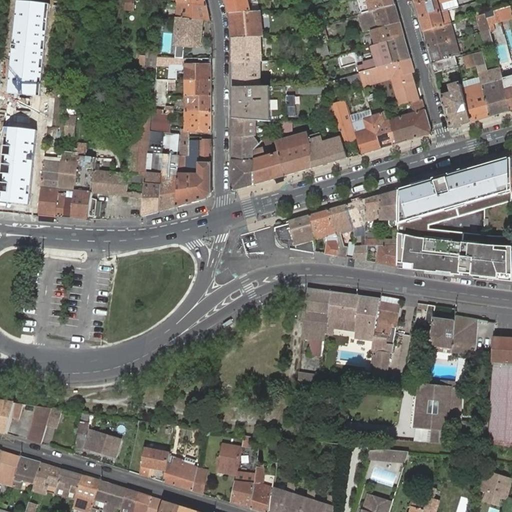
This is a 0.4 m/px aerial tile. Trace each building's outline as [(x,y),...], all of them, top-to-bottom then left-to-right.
[(52,4),(18,0),(8,93),(42,96),(52,4)] [(134,0),(126,0),(126,10),(134,10),(134,0)] [(226,0),(230,12),(232,12),(251,12),(248,0),(226,0)] [(369,0),(372,11),(396,4),(394,0),(358,0),(359,2),(366,0),(369,0)] [(369,0),(366,0),(359,2),(362,14),(370,12),(372,11),(369,0)] [(430,0),(416,4),(420,18),(441,12),(444,11),(443,8),(440,9),(439,4),(442,3),(453,0),(430,0)] [(462,6),(460,0),(453,0),(442,3),(439,4),(440,9),(443,8),(444,11),(447,10),(462,6)] [(202,20),(211,21),(208,6),(179,3),(178,18),(179,18),(202,20)] [(377,29),(401,22),(396,4),(372,11),(370,12),(371,16),(372,19),(373,22),(377,21),(378,23),(379,25),(376,26),(377,29)] [(511,12),(511,8),(511,6),(498,10),(500,16),(511,12)] [(420,18),(424,32),(445,26),(451,24),(447,10),(444,11),(441,12),(420,18)] [(502,21),(500,16),(498,10),(495,11),(496,16),(487,19),(489,25),(502,21)] [(232,12),(234,38),(257,37),(261,37),(263,37),(261,11),(251,12),(232,12)] [(313,16),(305,18),(308,24),(314,22),(315,22),(313,23),(314,27),(322,24),(321,20),(319,13),(313,15),(313,16)] [(490,30),(489,25),(487,19),(486,14),(478,16),(482,32),(490,30)] [(201,30),(202,20),(179,18),(177,33),(177,41),(176,44),(200,46),(200,42),(201,33),(201,30)] [(405,37),(401,22),(377,29),(372,30),(376,45),(405,37)] [(429,47),(455,40),(451,24),(445,26),(424,32),(429,47)] [(326,30),(318,32),(321,44),(329,42),(326,30)] [(486,48),(494,46),(490,30),(482,32),(486,48)] [(261,61),(262,61),(261,49),(258,49),(257,37),(234,38),(234,62),(261,61)] [(411,58),(405,37),(376,45),(382,63),(365,67),(359,69),(360,73),(366,71),(411,58)] [(456,57),(460,55),(455,40),(429,47),(433,63),(456,57)] [(330,54),(327,44),(320,46),(323,56),(330,54)] [(499,61),(507,61),(506,46),(498,47),(499,61)] [(146,67),(157,68),(158,57),(159,52),(148,51),(146,67)] [(491,117),(511,110),(511,109),(507,90),(504,80),(503,76),(500,68),(486,72),(484,63),(485,62),(482,53),(474,55),(477,65),(481,64),(480,74),(479,74),(480,78),(482,86),(483,89),(491,117)] [(477,65),(474,55),(466,57),(465,57),(468,67),(477,65)] [(436,73),(459,67),(456,57),(433,63),(436,73)] [(158,70),(154,110),(163,110),(163,113),(166,114),(166,110),(167,107),(167,102),(167,101),(168,95),(168,88),(169,80),(170,72),(170,66),(172,65),(186,65),(213,65),(213,58),(185,58),(159,58),(158,70)] [(414,68),(411,58),(366,71),(360,73),(362,79),(364,86),(393,78),(401,106),(412,103),(419,101),(411,73),(410,69),(414,68)] [(234,62),(234,88),(257,87),(257,78),(261,78),(261,67),(261,61),(234,62)] [(213,81),(213,65),(186,65),(186,80),(213,81)] [(362,79),(360,73),(340,79),(342,85),(362,79)] [(511,109),(511,82),(511,83),(508,75),(503,76),(504,80),(507,90),(511,109)] [(480,78),(464,83),(464,84),(461,85),(463,92),(464,94),(483,89),(482,86),(480,78)] [(213,96),(213,81),(186,80),(186,96),(213,96)] [(452,128),(472,122),(464,94),(463,92),(461,85),(441,90),(443,97),(452,128)] [(287,91),(287,86),(272,87),(264,87),(261,87),(257,87),(234,88),(234,102),(240,102),(240,119),(255,120),(272,122),(278,122),(288,122),(287,91)] [(472,122),(491,117),(483,89),(464,94),(472,122)] [(186,105),(186,112),(213,111),(213,96),(186,96),(186,103),(189,103),(189,106),(186,105)] [(390,128),(395,144),(433,133),(423,100),(419,101),(412,103),(413,110),(417,113),(392,120),(393,127),(390,128)] [(167,107),(166,110),(174,111),(174,107),(174,102),(167,102),(167,107)] [(342,137),(344,143),(356,139),(345,102),(333,106),(342,137)] [(76,118),(77,107),(67,107),(66,120),(65,132),(64,135),(74,136),(76,118)] [(163,110),(154,110),(152,133),(172,133),(180,134),(181,127),(172,127),(173,122),(168,122),(167,120),(167,114),(166,114),(163,113),(163,110)] [(353,123),(373,118),(373,117),(371,110),(351,116),(353,123)] [(213,111),(186,112),(187,130),(183,130),(183,137),(191,137),(191,130),(213,131),(213,111)] [(152,115),(137,113),(129,173),(113,172),(110,194),(145,199),(151,132),(152,115)] [(373,118),(382,148),(395,144),(390,128),(393,127),(392,120),(390,121),(385,122),(383,116),(382,114),(373,117),(373,118)] [(240,119),(234,118),(234,137),(247,137),(255,136),(255,120),(240,119)] [(362,154),(382,148),(373,118),(353,123),(362,154)] [(38,129),(5,127),(0,148),(0,201),(30,204),(38,129)] [(152,133),(151,132),(149,152),(178,154),(180,137),(180,134),(172,133),(152,133)] [(319,133),(315,134),(309,136),(308,133),(276,142),(279,153),(286,176),(312,168),(336,161),(329,141),(322,143),(319,133)] [(247,137),(234,137),(234,147),(234,160),(237,160),(255,161),(255,150),(255,136),(247,137)] [(179,175),(178,207),(208,198),(213,193),(213,163),(212,149),(213,141),(193,141),(193,168),(186,168),(187,157),(191,157),(191,137),(183,137),(182,155),(180,155),(179,175)] [(336,161),(348,158),(344,143),(342,137),(339,138),(340,142),(334,144),(332,140),(330,141),(329,141),(336,161)] [(57,217),(73,218),(75,190),(80,156),(87,156),(88,144),(80,144),(79,149),(74,149),(73,153),(63,151),(62,156),(57,217)] [(276,179),(286,176),(279,153),(265,157),(262,148),(255,150),(255,161),(255,185),(276,179)] [(145,199),(143,216),(153,213),(159,212),(178,207),(179,175),(180,155),(178,154),(149,152),(146,184),(145,199)] [(39,215),(57,217),(62,156),(59,156),(58,159),(58,162),(45,161),(44,163),(44,171),(42,188),(39,215)] [(511,192),(511,156),(399,190),(399,226),(511,192)] [(255,185),(255,161),(237,160),(234,160),(232,160),(232,190),(233,191),(255,185)] [(93,193),(110,194),(113,172),(95,170),(93,192),(75,190),(73,218),(90,220),(91,216),(96,216),(98,201),(92,200),(93,193)] [(399,190),(380,195),(381,220),(393,220),(396,220),(396,223),(399,223),(399,190)] [(511,192),(399,226),(398,232),(418,237),(464,241),(496,244),(511,244),(511,236),(492,235),(485,235),(429,229),(429,224),(485,208),(511,200),(511,192)] [(380,195),(366,199),(366,221),(380,221),(380,220),(381,220),(380,195)] [(366,199),(348,205),(354,228),(355,230),(366,228),(366,225),(366,221),(366,199)] [(348,205),(329,210),(336,233),(339,242),(339,245),(338,256),(348,258),(349,248),(345,247),(341,233),(351,230),(352,231),(355,230),(354,228),(348,205)] [(485,208),(429,224),(429,229),(485,235),(485,208)] [(329,210),(311,215),(315,239),(329,235),(330,240),(327,254),(338,256),(339,245),(339,242),(336,233),(329,210)] [(311,215),(287,222),(288,229),(281,231),(281,239),(289,240),(289,247),(297,249),(302,249),(301,244),(306,243),(307,249),(316,250),(315,245),(315,239),(311,215)] [(394,240),(380,240),(380,246),(398,246),(398,232),(394,232),(394,240)] [(418,237),(398,232),(398,267),(414,270),(461,275),(464,241),(418,237)] [(366,240),(355,240),(355,244),(355,247),(353,258),(358,259),(368,261),(369,252),(369,251),(369,246),(366,246),(366,240)] [(511,244),(496,244),(464,241),(461,275),(495,279),(511,279),(511,244)] [(302,249),(316,252),(316,250),(307,249),(306,243),(301,244),(302,249)] [(380,246),(369,246),(369,251),(369,252),(380,252),(380,254),(378,254),(378,263),(398,267),(398,266),(398,246),(380,246)] [(326,331),(333,291),(309,288),(305,311),(303,331),(304,331),(304,338),(310,339),(308,354),(319,356),(322,339),(325,340),(326,331)] [(360,295),(333,291),(326,331),(332,333),(334,323),(356,328),(360,295)] [(356,328),(355,338),(374,340),(375,331),(381,301),(381,298),(360,295),(356,328)] [(391,353),(393,353),(395,339),(398,321),(401,305),(381,301),(375,331),(374,340),(372,351),(391,353)] [(436,306),(429,305),(427,318),(432,319),(433,316),(434,316),(436,306)] [(456,322),(453,352),(465,353),(465,350),(475,351),(477,327),(467,326),(467,317),(456,315),(455,322),(456,322)] [(456,322),(455,322),(434,319),(430,351),(434,352),(434,348),(450,350),(449,353),(453,354),(453,352),(456,322)] [(493,336),(494,322),(482,321),(482,335),(493,336)] [(511,337),(494,337),(487,451),(511,453),(511,337)] [(391,353),(372,351),(369,379),(388,381),(391,353)] [(298,372),(297,387),(313,389),(315,374),(298,372)] [(441,388),(418,387),(415,429),(432,430),(431,444),(447,445),(448,431),(457,431),(460,384),(442,382),(441,388)] [(17,403),(0,400),(0,430),(9,433),(17,403)] [(17,403),(14,415),(22,417),(25,404),(17,403)] [(53,408),(39,406),(38,410),(51,415),(53,408)] [(64,409),(56,408),(52,424),(58,426),(64,409)] [(51,415),(38,410),(35,418),(49,422),(51,415)] [(49,422),(35,418),(33,424),(47,429),(49,423),(49,422)] [(82,421),(76,448),(84,449),(89,423),(82,421)] [(33,424),(31,432),(45,436),(47,429),(33,424)] [(98,431),(92,448),(117,456),(122,439),(98,431)] [(31,432),(29,439),(43,444),(45,436),(31,432)] [(241,455),(243,447),(228,444),(229,438),(225,437),(219,469),(238,474),(241,455)] [(148,449),(143,475),(153,478),(156,468),(168,470),(171,455),(171,454),(148,449)] [(370,450),(368,460),(406,464),(409,451),(385,449),(370,450)] [(22,457),(4,451),(0,465),(0,481),(0,482),(4,473),(12,476),(10,485),(14,486),(15,483),(22,457)] [(255,488),(252,509),(262,511),(269,511),(271,495),(270,494),(271,486),(262,483),(266,452),(260,451),(255,488)] [(168,470),(165,482),(194,491),(197,474),(198,468),(199,467),(182,463),(183,460),(171,455),(168,470)] [(41,462),(22,457),(15,483),(22,486),(24,479),(36,482),(41,462)] [(63,469),(41,462),(36,482),(34,488),(40,489),(42,484),(54,487),(54,490),(57,491),(63,469)] [(500,497),(507,499),(511,481),(491,474),(494,464),(489,462),(481,490),(488,492),(489,490),(501,493),(500,497)] [(198,468),(197,474),(207,476),(208,470),(198,468)] [(83,475),(63,469),(57,491),(56,493),(59,494),(60,490),(75,494),(74,498),(77,498),(83,475)] [(197,474),(194,491),(203,493),(207,476),(197,474)] [(102,481),(83,475),(77,498),(74,508),(85,511),(86,511),(93,511),(96,501),(102,481)] [(237,479),(232,503),(252,509),(255,488),(243,484),(244,481),(237,479)] [(128,489),(102,481),(96,501),(106,504),(123,509),(128,489)] [(335,511),(337,505),(274,486),(270,511),(335,511)] [(422,511),(437,511),(441,500),(435,498),(438,488),(431,486),(423,509),(422,511)] [(135,511),(140,493),(128,489),(123,509),(122,511),(123,511),(135,511)] [(158,511),(162,499),(140,493),(135,511),(158,511)] [(390,511),(393,502),(371,494),(364,511),(390,511)] [(9,503),(0,499),(0,504),(8,507),(9,503)] [(30,503),(27,511),(34,511),(37,505),(30,503)]
